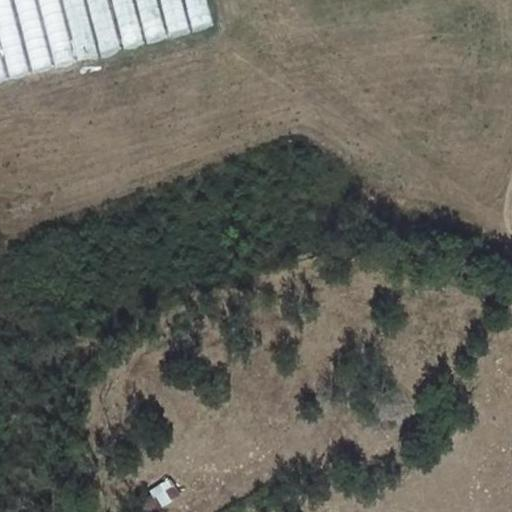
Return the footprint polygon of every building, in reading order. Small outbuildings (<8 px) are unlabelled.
[(9,0),(0,0),(0,38),(10,76),(28,71),(9,0)] [(33,0),(14,0),(32,69),(51,65),(33,0)] [(58,0),(38,0),(56,66),(74,61),(58,0)] [(82,0),(62,0),(78,60),(97,55),(82,0)] [(108,0),(88,0),(102,53),(121,48),(108,0)] [(131,0),(111,0),(124,47),(143,43),(131,0)] [(156,0),(136,0),(148,42),(166,38),(156,0)] [(179,0),(160,0),(169,36),(188,31),(179,0)] [(205,0),(185,0),(193,30),(212,26),(205,0)]
